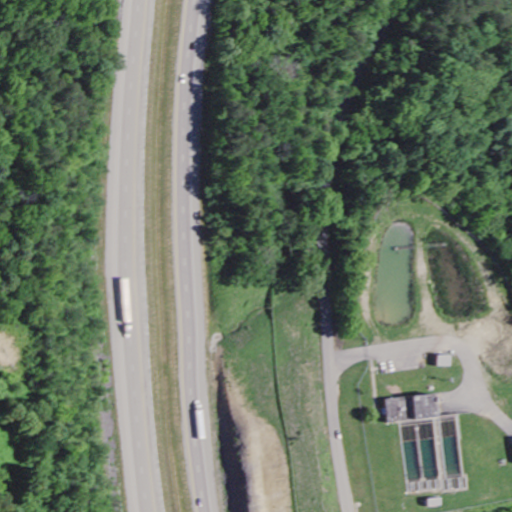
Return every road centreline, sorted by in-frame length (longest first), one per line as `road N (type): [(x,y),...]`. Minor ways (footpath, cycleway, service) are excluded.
road 1 (residential): [(354,511),(333,356),(329,245),(351,112),(403,0)]
road 2 (motorway): [(207,511),(183,230),(189,0)]
road 3 (motorway): [(146,0),(143,261),(165,511)]
